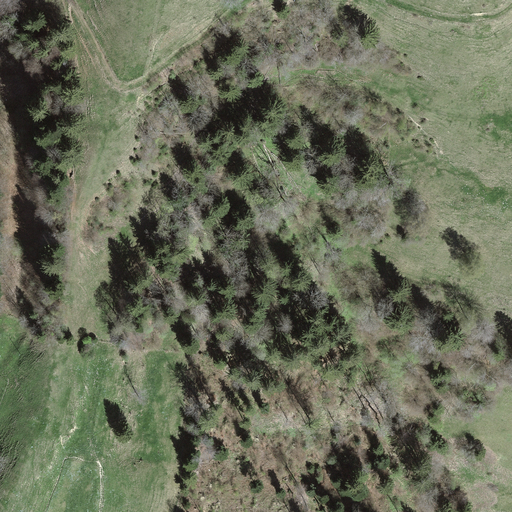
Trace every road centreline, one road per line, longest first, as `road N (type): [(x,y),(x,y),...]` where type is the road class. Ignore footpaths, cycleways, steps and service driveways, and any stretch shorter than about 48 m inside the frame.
road 1 (track): [(246,0),(122,85),(70,0)]
road 2 (track): [(511,3),(471,19),(391,0)]
